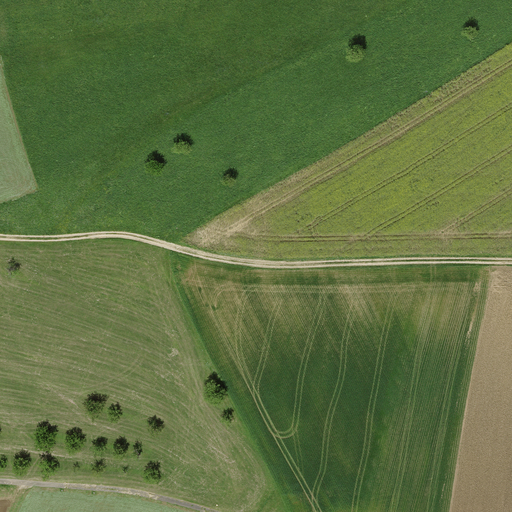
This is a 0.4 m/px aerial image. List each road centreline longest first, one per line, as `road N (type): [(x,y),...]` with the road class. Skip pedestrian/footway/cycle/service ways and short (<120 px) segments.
road 1 (track): [(511,258),(223,259),(117,233),(0,237)]
road 2 (track): [(0,483),(126,492),(211,511)]
